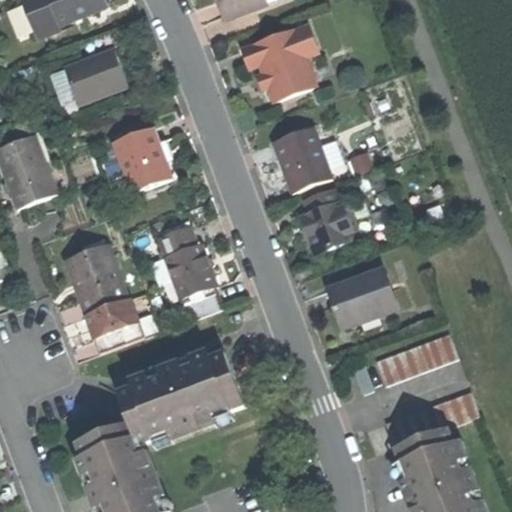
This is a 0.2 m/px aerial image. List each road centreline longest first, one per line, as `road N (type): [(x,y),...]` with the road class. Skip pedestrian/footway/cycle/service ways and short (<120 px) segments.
road 1 (residential): [(348,511),(340,465),(165,0)]
road 2 (residential): [(50,511),(0,370)]
